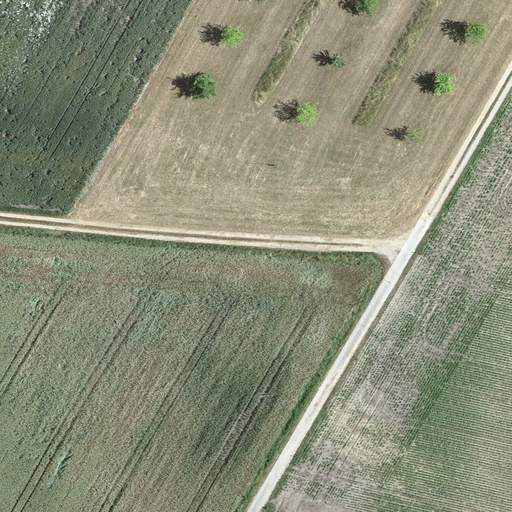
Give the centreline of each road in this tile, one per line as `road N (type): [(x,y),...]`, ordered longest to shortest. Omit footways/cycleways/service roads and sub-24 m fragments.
road 1 (track): [(0,217),(409,253),(511,74)]
road 2 (track): [(409,253),(257,511)]
